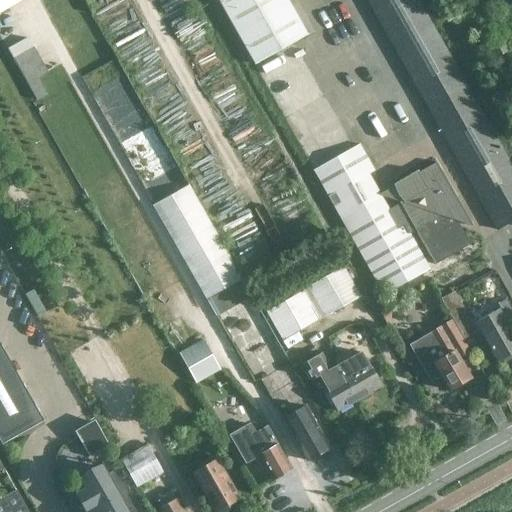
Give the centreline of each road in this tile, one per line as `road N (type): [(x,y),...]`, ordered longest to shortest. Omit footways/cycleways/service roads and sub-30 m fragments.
road 1 (unknown): [(329,511),(38,0)]
road 2 (tertiary): [(392,511),(511,445)]
